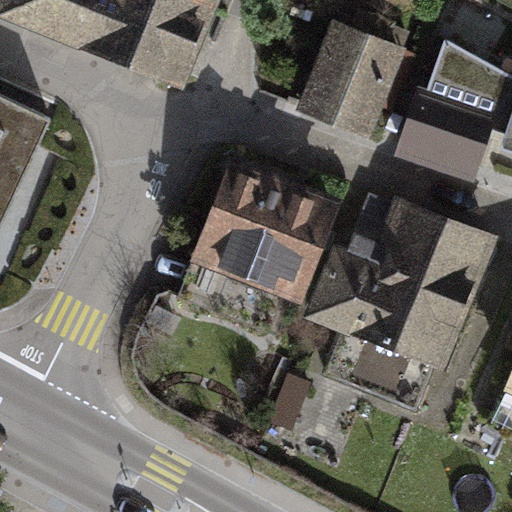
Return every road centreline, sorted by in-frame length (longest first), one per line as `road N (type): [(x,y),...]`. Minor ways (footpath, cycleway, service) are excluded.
road 1 (residential): [(156,121),(79,323),(27,422)]
road 2 (residential): [(207,112),(511,228)]
road 3 (primary): [(194,511),(27,422)]
road 4 (residential): [(0,46),(156,121)]
